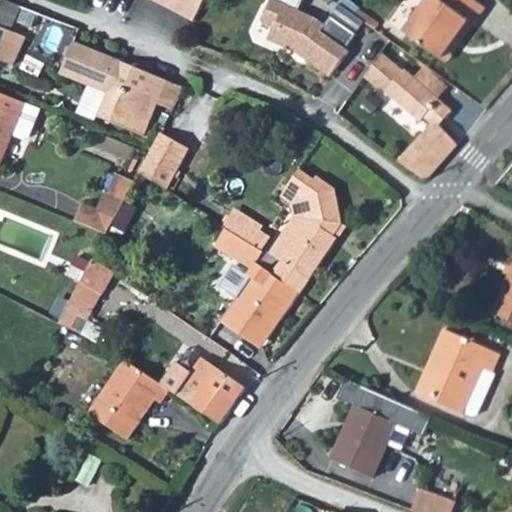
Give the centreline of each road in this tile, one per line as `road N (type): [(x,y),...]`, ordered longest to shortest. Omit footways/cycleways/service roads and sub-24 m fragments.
road 1 (residential): [(197,511),(308,361),(511,117)]
road 2 (unknown): [(243,443),(379,511)]
